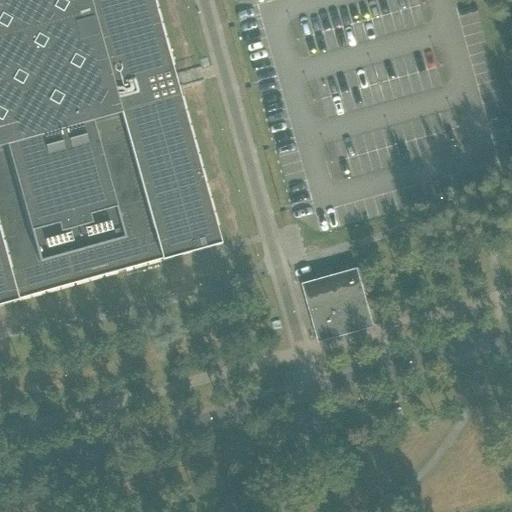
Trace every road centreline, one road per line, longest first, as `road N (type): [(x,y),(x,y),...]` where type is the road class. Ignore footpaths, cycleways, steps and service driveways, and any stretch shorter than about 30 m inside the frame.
road 1 (unclassified): [(203,0),(314,393)]
road 2 (unclassified): [(0,475),(314,393)]
road 3 (unclassified): [(314,393),(511,335)]
